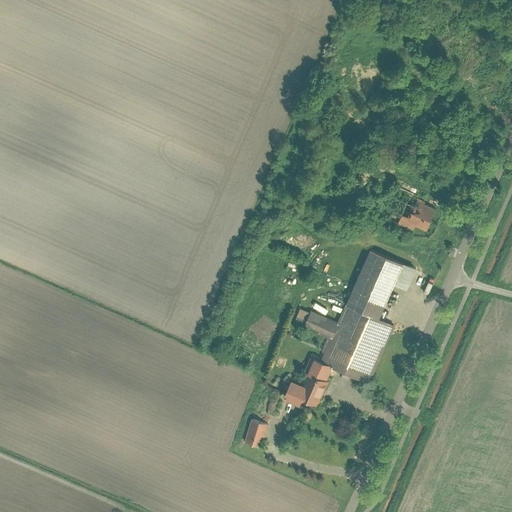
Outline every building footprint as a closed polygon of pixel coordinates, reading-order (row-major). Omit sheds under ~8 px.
[(361,169),(348,192),(360,199),(373,175),(361,169)] [(392,188),(381,213),(413,227),(416,220),(431,227),(436,216),(421,209),(424,202),(392,188)] [(408,261),(377,248),(347,320),(316,307),(308,326),(338,339),(329,360),(372,378),(397,319),(385,314),(408,261)] [(319,402),(330,380),(310,371),(300,392),(319,402)] [(255,419),(245,440),(261,448),(272,427),(255,419)]
